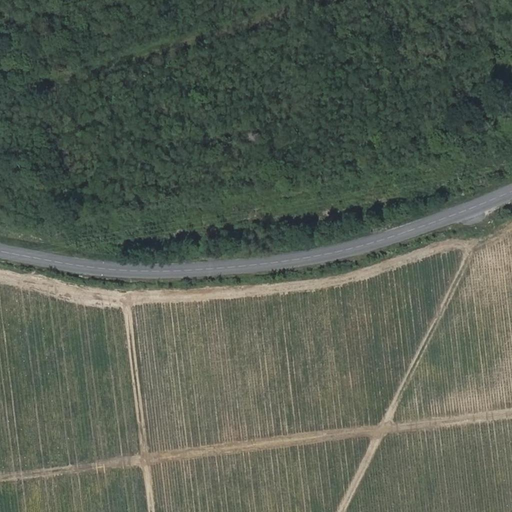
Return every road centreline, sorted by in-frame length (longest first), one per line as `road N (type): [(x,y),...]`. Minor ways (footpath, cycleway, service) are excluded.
road 1 (tertiary): [(0,253),(123,273),(247,265),(390,240),(511,191)]
road 2 (track): [(468,245),(450,242),(351,278),(123,299),(0,275)]
road 3 (track): [(468,245),(341,511)]
road 4 (track): [(123,299),(150,511)]
